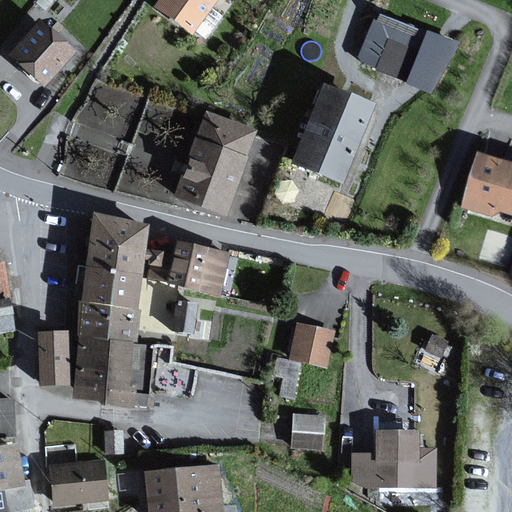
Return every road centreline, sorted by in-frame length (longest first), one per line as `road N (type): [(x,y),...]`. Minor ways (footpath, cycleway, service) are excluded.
road 1 (unclassified): [(17,184),(411,272),(511,311)]
road 2 (residential): [(42,511),(25,419),(29,328),(17,184)]
